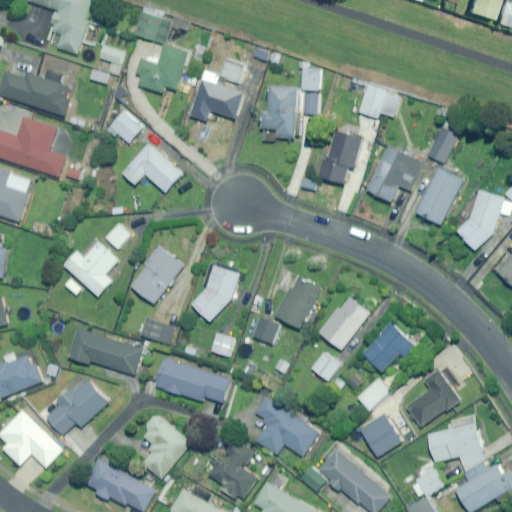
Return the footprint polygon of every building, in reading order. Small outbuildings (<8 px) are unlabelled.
[(94,0),(32,0),(32,1),(60,10),(54,31),(65,34),(61,48),(81,55),(91,22),(88,21),(94,0)] [(499,1),(496,0),(472,0),(469,13),(493,21),(499,1)] [(511,5),(504,3),(497,25),(511,29),(511,5)] [(174,22),(144,13),(137,35),(167,44),(174,22)] [(192,21),(178,16),(174,27),(188,32),(192,21)] [(193,54),(169,46),(162,66),(144,60),(140,74),(145,76),(141,86),(165,94),(168,86),(180,91),(193,54)] [(126,53),(107,47),(103,58),(122,65),(126,53)] [(289,53),(274,49),(269,63),(284,68),(289,53)] [(244,84),(249,68),(228,62),(223,78),(244,84)] [(320,70),(309,69),(309,63),(297,62),(297,69),(303,69),(302,91),(319,92),(320,70)] [(65,75),(49,70),(46,79),(29,74),(28,78),(9,72),(2,95),(67,117),(76,89),(62,84),(65,75)] [(112,75),(96,71),(93,80),(110,84),(112,75)] [(222,75),(208,71),(194,116),(211,121),(214,111),(237,118),(245,93),(219,85),(222,75)] [(278,139),(295,139),(301,140),(302,114),(296,114),(298,88),(273,87),(272,112),(268,111),(267,130),(279,130),(278,139)] [(402,98),(368,87),(359,113),(380,120),(382,114),(395,119),(402,98)] [(319,116),(319,95),(304,95),(304,116),(319,116)] [(147,128),(126,111),(113,127),(133,144),(147,128)] [(61,127),(29,116),(22,137),(0,129),(0,156),(63,178),(71,156),(53,150),(61,127)] [(461,135),(445,126),(429,157),(444,165),(461,135)] [(365,139),(338,132),(331,157),(326,156),(320,178),(346,186),(351,169),(356,170),(365,139)] [(185,174),(153,145),(127,174),(140,185),(150,175),(169,192),(185,174)] [(425,165),(389,147),(367,191),(393,204),(401,187),(412,192),(425,165)] [(33,195),(29,194),(34,180),(13,173),(14,171),(0,166),(0,214),(24,222),(33,195)] [(444,166),(441,170),(438,168),(416,214),(444,227),(465,181),(453,175),(455,171),(444,166)] [(84,171),(71,168),(69,176),(81,180),(84,171)] [(511,210),(511,202),(482,191),(470,222),(459,232),(476,251),(494,235),(502,215),(509,217),(511,210)] [(135,236),(122,223),(109,237),(122,250),(135,236)] [(79,245),(84,250),(69,266),(102,296),(115,282),(108,276),(122,260),(96,236),(92,241),(87,236),(79,245)] [(188,264),(162,246),(149,264),(151,266),(136,288),(159,304),(188,264)] [(511,285),(511,251),(507,248),(491,267),(511,285)] [(0,277),(7,278),(11,251),(0,249),(0,277)] [(238,298),(245,272),(220,263),(213,287),(197,302),(216,320),(238,298)] [(327,288),(302,274),(281,313),(307,327),(327,288)] [(348,307),(346,305),(326,331),(348,348),(377,311),(358,295),(348,307)] [(0,327),(13,325),(7,297),(0,298),(0,327)] [(283,324),(263,316),(256,335),(277,343),(283,324)] [(179,328),(149,319),(144,337),(174,345),(179,328)] [(424,347),(399,321),(369,351),(388,370),(408,351),(414,357),(424,347)] [(146,347),(82,330),(74,358),(139,375),(146,347)] [(238,339),(221,333),(215,352),(232,357),(238,339)] [(342,365),(325,352),(312,370),(329,383),(342,365)] [(22,361),(19,353),(9,357),(11,362),(0,366),(0,401),(47,382),(35,355),(22,361)] [(235,380),(170,359),(161,387),(206,402),(207,397),(228,403),(235,380)] [(291,364),(281,359),(275,369),(284,375),(291,364)] [(60,378),(63,367),(51,364),(48,375),(60,378)] [(426,428),(468,400),(446,367),(427,379),(435,391),(411,406),(426,428)] [(363,383),(354,375),(347,384),(356,391),(363,383)] [(392,392),(380,379),(358,399),(371,412),(392,392)] [(114,402),(94,380),(79,393),(76,390),(61,402),(64,405),(50,418),(67,436),(81,423),(85,428),(114,402)] [(336,397),(344,385),(337,380),(329,392),(336,397)] [(269,422),(256,440),(279,456),(285,447),(303,460),(323,433),(271,396),(258,414),(269,422)] [(68,451),(27,411),(3,436),(12,444),(7,449),(24,466),(36,454),(51,469),(68,451)] [(407,441),(389,412),(365,428),(383,456),(407,441)] [(198,444),(161,416),(146,436),(157,445),(152,451),(155,454),(146,465),(168,482),(198,444)] [(467,473),(487,461),(477,424),(434,436),(441,462),(463,456),(467,473)] [(259,451),(241,440),(215,485),(239,499),(248,498),(259,478),(248,471),(259,451)] [(332,482),(330,484),(340,493),(343,490),(367,511),(380,511),(392,499),(339,451),(321,471),(332,482)] [(118,461),(106,454),(89,484),(101,491),(100,493),(112,500),(114,497),(129,506),(131,503),(146,511),(150,511),(164,489),(150,482),(148,485),(115,466),(118,461)] [(502,504),(511,497),(511,476),(504,463),(491,470),(486,462),(466,475),(470,483),(460,489),(467,501),(463,503),(468,511),(476,511),(499,499),(502,504)] [(327,481),(311,468),(302,480),(318,493),(327,481)] [(447,486),(436,469),(411,485),(419,498),(426,493),(429,498),(447,486)] [(317,511),(268,484),(256,505),(265,510),(263,511),(317,511)] [(225,511),(186,491),(175,511),(225,511)] [(437,511),(428,498),(408,510),(408,511),(437,511)]
